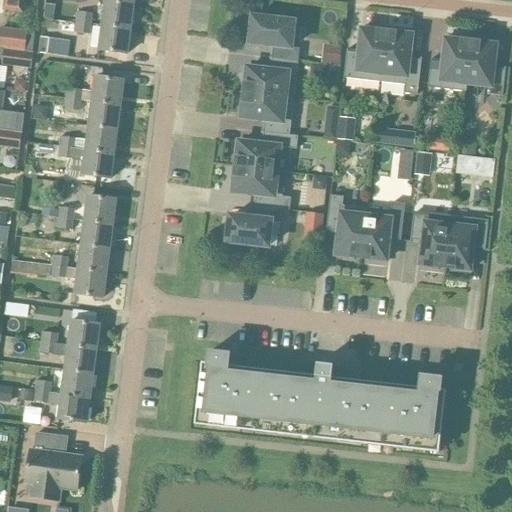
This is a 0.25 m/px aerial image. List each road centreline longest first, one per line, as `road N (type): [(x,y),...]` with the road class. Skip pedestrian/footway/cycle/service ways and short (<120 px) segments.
road 1 (residential): [(139,304),(481,343)]
road 2 (residential): [(139,304),(176,0)]
road 3 (residential): [(115,484),(139,304)]
road 4 (residential): [(382,0),(511,13)]
